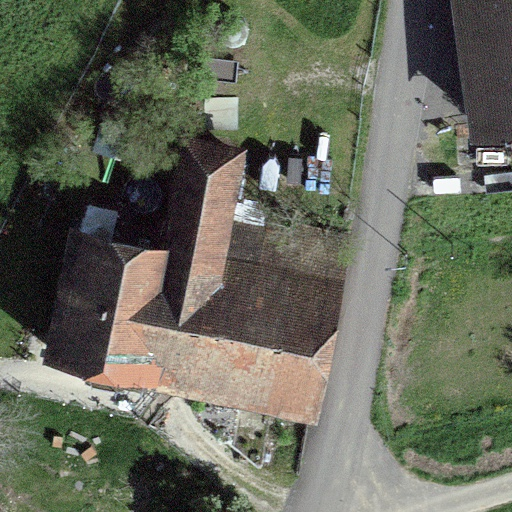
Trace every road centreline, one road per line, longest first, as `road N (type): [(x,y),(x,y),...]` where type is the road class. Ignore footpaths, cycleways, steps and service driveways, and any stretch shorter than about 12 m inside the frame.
road 1 (unclassified): [(406,0),(320,511)]
road 2 (track): [(343,511),(511,492)]
